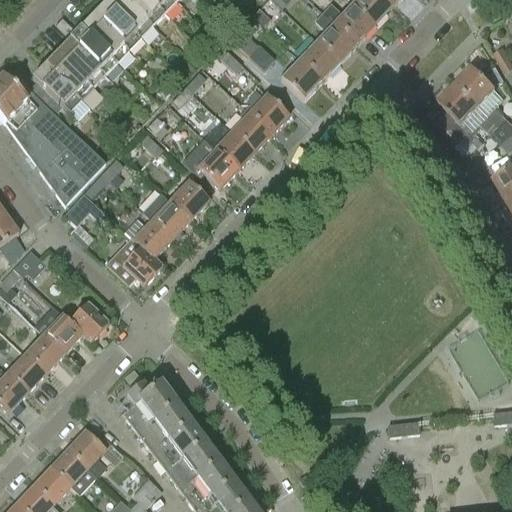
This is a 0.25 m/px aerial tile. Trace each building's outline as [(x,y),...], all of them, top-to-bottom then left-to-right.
[(118,0),(109,0),(102,8),(139,43),(151,31),(118,0)] [(143,0),(118,0),(151,31),(163,19),(143,0)] [(175,6),(168,0),(143,0),(163,19),(175,6)] [(281,12),(287,6),(281,0),(273,0),(271,2),(281,12)] [(391,12),(378,0),(358,0),(350,8),(374,30),(391,12)] [(402,0),(378,0),(391,12),(402,0)] [(139,43),(102,8),(90,21),(127,56),(139,43)] [(374,30),(350,8),(341,19),(330,9),(323,17),(357,49),(374,30)] [(258,14),(251,21),(263,32),(270,25),(258,14)] [(357,49),(323,17),(313,26),(324,36),(315,45),(339,67),(357,49)] [(127,56),(90,21),(78,33),(115,68),(127,56)] [(78,33),(66,45),(103,81),(115,68),(78,33)] [(240,34),(230,44),(248,61),(258,51),(240,34)] [(103,81),(66,45),(54,58),(91,93),(103,81)] [(339,67),(315,45),(298,63),(322,86),(339,67)] [(499,69),(509,63),(503,52),(493,58),(499,69)] [(227,56),(220,64),(235,77),(242,69),(227,56)] [(54,58),(42,70),(79,106),(91,93),(54,58)] [(322,86),(298,63),(281,81),(305,104),(322,86)] [(511,67),(509,63),(499,69),(505,78),(511,74),(511,67)] [(79,106),(42,70),(31,82),(68,118),(79,106)] [(455,89),(478,111),(496,94),(488,86),(493,82),(500,79),(495,72),(481,80),(472,72),(455,89)] [(0,122),(11,132),(27,155),(25,156),(64,211),(104,169),(89,154),(89,153),(8,74),(0,82),(0,122)] [(198,77),(185,91),(193,98),(206,85),(198,77)] [(478,111),(455,89),(438,107),(448,117),(438,128),(458,147),(469,136),(471,138),(479,129),(509,158),(511,156),(511,129),(494,112),(486,120),(477,112),(478,111)] [(193,98),(185,91),(170,107),(178,114),(193,98)] [(245,113),(272,139),(289,120),(267,100),(255,113),(250,108),(245,113)] [(245,123),(233,136),(255,157),(272,139),(245,113),(240,119),(245,123)] [(156,122),(146,132),(155,141),(165,130),(156,122)] [(255,157),(233,136),(221,149),(216,144),(209,151),(214,155),(237,176),(255,157)] [(146,140),(139,148),(155,163),(162,155),(146,140)] [(237,176),(214,155),(210,159),(198,172),(221,193),(237,176)] [(115,165),(101,179),(109,187),(123,172),(115,165)] [(511,204),(511,173),(495,184),(508,207),(511,204)] [(109,187),(101,179),(82,200),(90,207),(109,187)] [(189,186),(170,207),(190,226),(210,206),(189,186)] [(190,226),(170,207),(161,198),(142,218),(151,226),(172,245),(190,226)] [(90,207),(82,200),(63,221),(76,232),(95,211),(90,207)] [(4,218),(0,221),(0,251),(18,238),(4,218)] [(172,245),(151,226),(146,232),(137,224),(124,237),(130,243),(129,244),(139,253),(140,253),(153,265),(154,264),(172,245)] [(74,234),(70,238),(82,249),(85,245),(74,234)] [(139,253),(129,244),(106,269),(128,290),(136,282),(144,291),(162,272),(154,264),(153,265),(140,253),(139,253)] [(30,255),(13,274),(20,281),(22,283),(26,279),(33,284),(45,271),(48,273),(55,265),(48,258),(41,266),(30,255)] [(20,281),(13,274),(0,286),(0,290),(0,291),(0,300),(8,307),(17,298),(10,292),(20,281)] [(88,308),(70,327),(69,328),(82,340),(83,340),(91,348),(109,329),(88,308)] [(63,321),(44,341),(64,360),(82,340),(69,328),(70,327),(63,321)] [(64,360),(44,341),(25,360),(45,379),(64,360)] [(25,360),(7,379),(27,398),(45,379),(25,360)] [(27,398),(7,379),(0,386),(0,408),(9,417),(27,398)] [(132,409),(121,418),(191,511),(252,511),(154,379),(126,400),(132,409)] [(511,416),(494,418),(495,430),(511,428),(511,416)] [(418,427),(387,430),(388,442),(419,439),(418,427)] [(69,454),(88,472),(105,455),(85,436),(69,454)] [(69,454),(51,472),(71,491),(70,491),(79,500),(96,482),(87,474),(88,472),(69,454)] [(98,466),(90,475),(97,482),(105,473),(98,466)] [(71,491),(51,472),(34,490),(53,509),(70,491),(71,491)] [(136,506),(131,511),(146,511),(161,496),(148,484),(131,502),(136,506)] [(34,490),(17,508),(20,511),(52,511),(51,511),(53,509),(34,490)]
